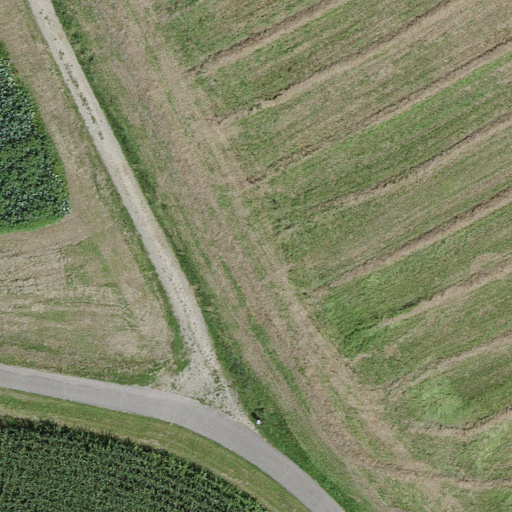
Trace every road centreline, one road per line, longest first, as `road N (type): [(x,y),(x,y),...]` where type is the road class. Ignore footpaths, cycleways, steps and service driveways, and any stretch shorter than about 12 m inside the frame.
road 1 (track): [(41,0),(188,314),(213,427)]
road 2 (track): [(0,376),(138,402),(213,427),(274,464),(328,511)]
